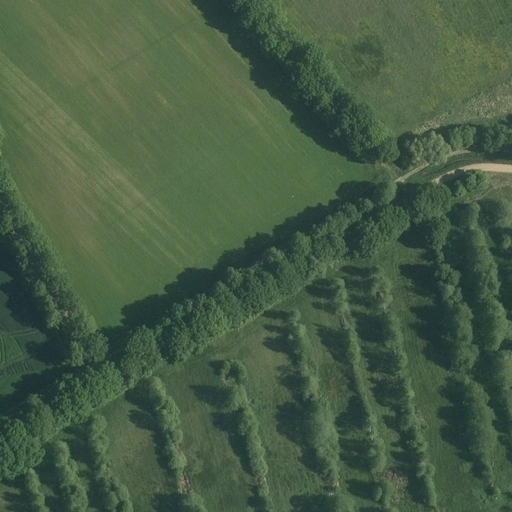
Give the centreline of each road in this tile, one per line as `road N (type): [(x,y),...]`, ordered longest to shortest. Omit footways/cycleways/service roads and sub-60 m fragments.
road 1 (track): [(102,378),(414,196)]
road 2 (track): [(414,196),(243,0)]
road 3 (unclassified): [(93,365),(0,200)]
